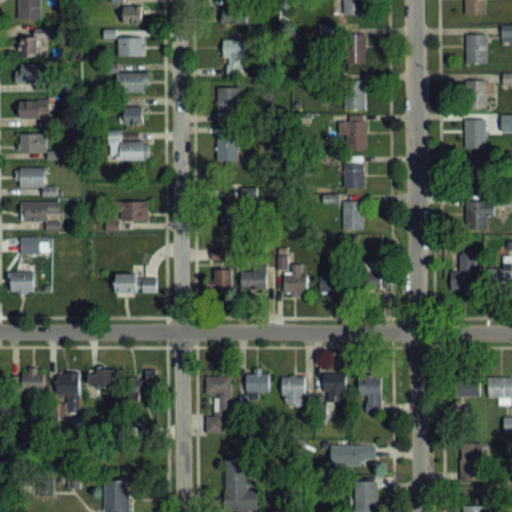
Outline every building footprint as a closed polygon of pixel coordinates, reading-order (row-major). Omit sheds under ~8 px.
[(41,19),(41,0),(19,0),(19,19),(41,19)] [(249,23),(249,5),(218,5),(218,23),(249,23)] [(142,6),(125,6),(125,22),(142,22),(142,6)] [(502,43),(511,43),(511,24),(502,24),(502,43)] [(487,62),(487,33),(466,33),(466,62),(487,62)] [(347,70),(366,70),(366,34),(347,34),(347,70)] [(40,57),(40,37),(19,37),(19,57),(40,57)] [(144,56),(144,37),(119,37),(119,56),(144,56)] [(224,77),(245,77),(245,39),(224,39),(224,77)] [(16,84),(43,84),(43,64),(16,64),(16,84)] [(117,73),(117,92),(148,92),(148,73),(117,73)] [(367,109),(367,80),(345,80),(345,109),(367,109)] [(487,80),(466,80),(466,108),(487,108),(487,80)] [(218,112),(238,112),(238,87),(218,87),(218,112)] [(19,101),(19,119),(46,119),(46,101),(19,101)] [(144,124),(144,107),(123,107),(123,124),(144,124)] [(465,147),(486,147),(486,118),(465,118),(465,147)] [(341,150),(367,150),(367,120),(342,120),(341,150)] [(121,141),(121,131),(109,131),(109,161),(149,161),(149,141),(121,141)] [(47,152),(47,133),(19,133),(19,152),(47,152)] [(239,161),(239,134),(218,134),(218,161),(239,161)] [(467,153),(468,190),(488,189),(488,171),(495,171),(494,152),(467,153)] [(364,188),(364,157),(344,157),(344,188),(364,188)] [(46,186),(46,167),(18,167),(18,186),(46,186)] [(256,186),(217,186),(217,225),(242,225),(243,200),(256,201),(256,186)] [(150,220),(150,200),(123,200),(123,220),(150,220)] [(21,201),(21,220),(47,220),(48,229),(59,228),(59,217),(59,201),(21,201)] [(343,201),(343,229),(364,229),(364,201),(343,201)] [(466,201),(466,229),(494,229),(494,201),(466,201)] [(40,253),(40,236),(21,236),(21,253),(40,253)] [(451,291),(477,291),(477,246),(460,246),(460,271),(451,271),(451,291)] [(213,258),(224,258),(224,249),(213,250),(213,258)] [(306,264),(285,264),(285,293),(306,293),(306,264)] [(267,290),(267,267),(241,267),(241,290),(267,290)] [(233,295),(232,268),(211,268),(212,296),(233,295)] [(379,269),(364,271),(365,284),(380,283),(379,269)] [(511,288),(511,273),(511,269),(489,270),(490,289),(511,288)] [(34,293),(34,271),(10,271),(10,293),(34,293)] [(115,275),(115,294),(157,294),(157,275),(115,275)] [(340,275),(321,275),(321,296),(340,296),(340,275)] [(115,367),(90,367),(90,386),(115,386),(115,367)] [(19,368),(19,393),(44,393),(44,368),(19,368)] [(156,369),(145,369),(145,377),(130,377),(130,399),(156,399),(156,369)] [(258,399),(258,392),(270,392),(270,370),(246,370),(246,399),(258,399)] [(57,371),(57,393),(68,393),(68,412),(81,412),(81,371),(57,371)] [(325,401),(346,400),(345,372),(324,372),(325,401)] [(232,375),(205,375),(205,394),(219,394),(219,414),(232,414),(232,375)] [(305,375),(283,375),(283,403),(305,403),(305,375)] [(488,397),(511,397),(511,375),(488,376),(488,397)] [(381,413),(381,377),(359,377),(359,413),(381,413)] [(452,396),(480,396),(480,377),(452,377),(452,396)] [(207,417),(207,433),(222,433),(222,417),(207,417)] [(483,443),(461,443),(461,481),(483,481),(483,443)] [(331,464),(375,464),(375,445),(331,445),(331,464)] [(226,510),(257,510),(257,491),(248,491),(248,459),(226,459),(226,510)] [(111,511),(110,511),(129,511),(130,481),(104,481),(104,511),(111,511)] [(376,511),(377,481),(354,481),(354,511),(376,511)]
